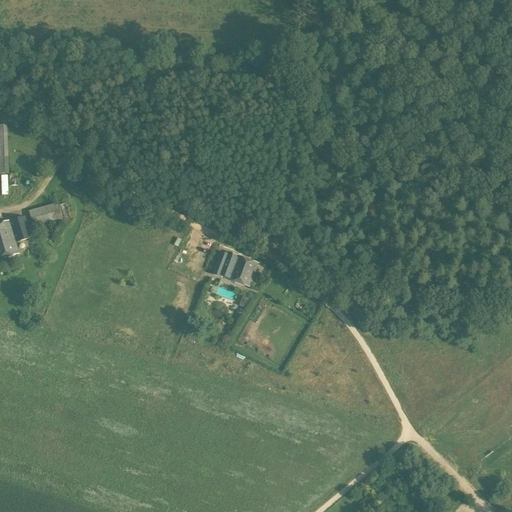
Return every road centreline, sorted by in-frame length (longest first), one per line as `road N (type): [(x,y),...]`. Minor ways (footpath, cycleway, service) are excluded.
road 1 (track): [(488,511),(409,433),(349,327),(273,260),(172,215),(70,144)]
road 2 (track): [(261,255),(276,220),(310,0)]
